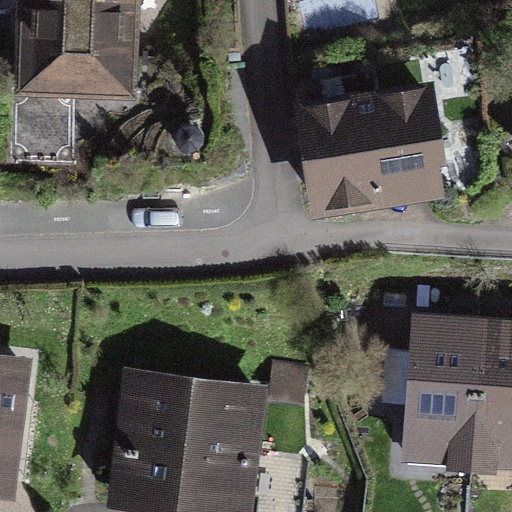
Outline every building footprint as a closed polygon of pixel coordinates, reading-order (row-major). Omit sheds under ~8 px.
[(11,0),(8,101),(132,106),(136,0),(11,0)] [(429,79),(301,104),(321,208),(449,183),(429,79)] [(407,454),(468,457),(476,311),(415,308),(407,454)] [(468,457),(511,459),(511,313),(476,311),(468,457)] [(31,349),(0,345),(0,496),(15,498),(31,349)] [(253,511),(269,365),(125,350),(109,498),(237,511),(253,511)]
